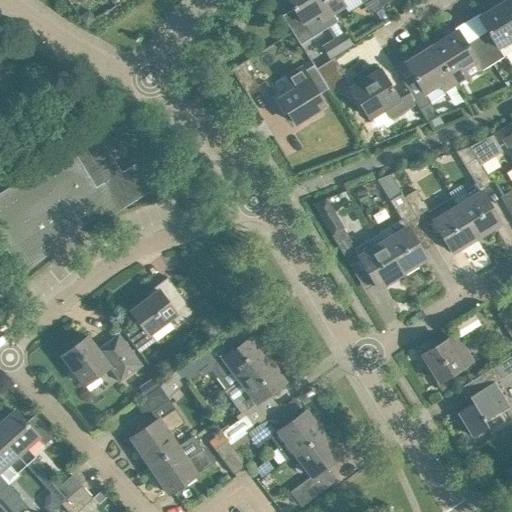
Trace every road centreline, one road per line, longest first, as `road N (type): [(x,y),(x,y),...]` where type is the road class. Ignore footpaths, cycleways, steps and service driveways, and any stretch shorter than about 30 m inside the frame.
road 1 (residential): [(3,351),(74,273),(262,197)]
road 2 (residential): [(3,351),(147,511)]
road 3 (residential): [(362,357),(262,197)]
road 4 (residential): [(454,511),(362,357)]
road 5 (residential): [(362,357),(511,268)]
road 6 (residential): [(262,197),(223,147),(145,83)]
road 7 (residential): [(145,83),(10,0)]
